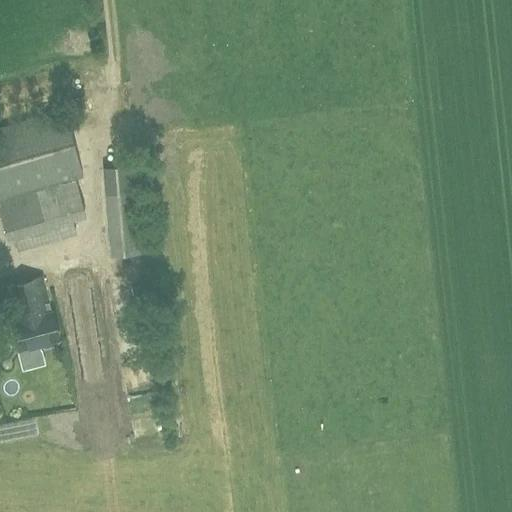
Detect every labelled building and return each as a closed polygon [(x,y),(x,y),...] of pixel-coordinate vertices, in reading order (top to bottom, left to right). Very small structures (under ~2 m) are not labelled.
[(85,218),(74,180),(82,178),(63,112),(0,129),(0,214),(7,240),(15,237),(18,251),(76,235),(72,221),(85,218)] [(144,254),(137,166),(103,169),(110,257),(144,254)] [(71,310),(96,310),(96,271),(72,271),(71,310)] [(56,339),(58,339),(41,278),(0,289),(0,295),(5,315),(9,314),(18,349),(40,343),(41,347),(45,348),(55,345),(57,342),(56,339)] [(145,359),(145,337),(126,337),(125,359),(145,359)]
